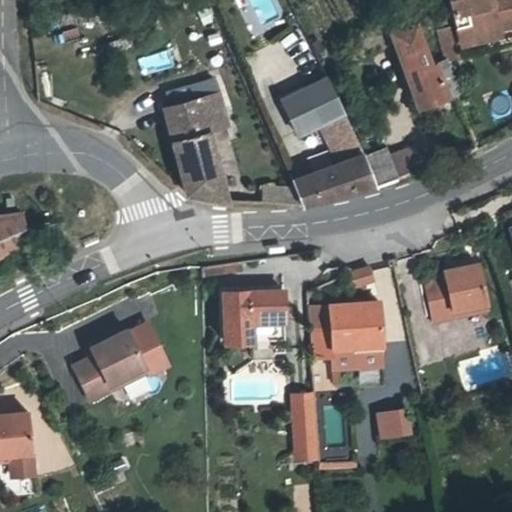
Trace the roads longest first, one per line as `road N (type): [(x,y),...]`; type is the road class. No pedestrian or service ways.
road 1 (tertiary): [(511,153),(320,226),(168,230)]
road 2 (residential): [(168,230),(112,164),(11,138)]
road 3 (tertiary): [(168,230),(0,308)]
road 4 (unknown): [(0,352),(42,328),(163,288)]
road 5 (residential): [(11,138),(6,0)]
